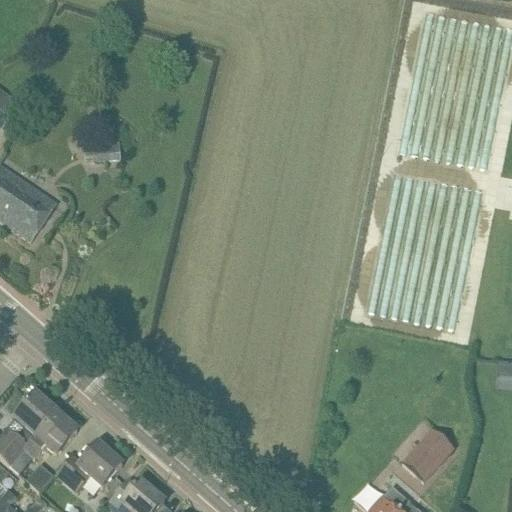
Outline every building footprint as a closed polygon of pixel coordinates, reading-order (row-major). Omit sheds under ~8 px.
[(0,128),(18,107),(0,92),(0,128)] [(94,166),(118,164),(121,164),(119,144),(92,146),(94,166)] [(0,223),(31,245),(42,228),(57,207),(0,168),(0,223)] [(390,172),(386,217),(410,219),(413,174),(390,172)] [(511,365),(499,364),(498,378),(511,378),(511,365)] [(11,436),(0,447),(0,460),(11,471),(24,456),(58,417),(36,397),(15,421),(25,430),(16,440),(11,436)] [(58,417),(24,456),(34,464),(46,449),(57,458),(77,434),(58,417)] [(424,484),(454,451),(461,443),(441,424),(403,466),(424,484)] [(89,481),(102,492),(122,469),(98,448),(81,468),(72,460),(56,477),(77,495),(89,481)] [(16,466),(11,471),(19,478),(24,472),(16,466)] [(27,484),(29,486),(40,496),(54,480),(41,468),(27,484)] [(129,485),(110,506),(116,511),(120,511),(123,509),(127,511),(159,511),(165,506),(140,485),(136,490),(129,485)] [(15,500),(12,497),(8,493),(0,503),(0,511),(8,511),(6,510),(15,500)] [(43,511),(47,507),(43,504),(40,501),(29,511),(28,511),(43,511)] [(394,511),(386,505),(385,505),(382,502),(373,511),(394,511)]
